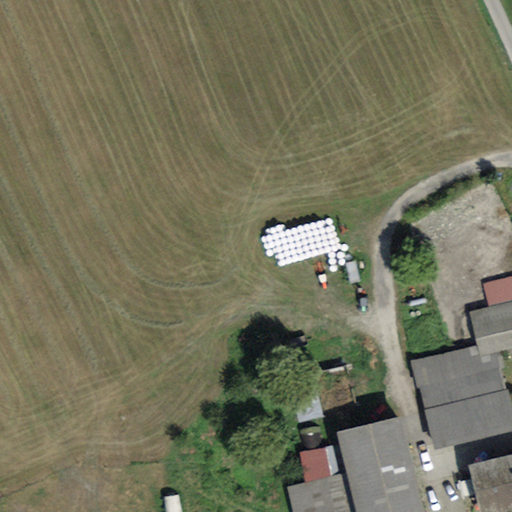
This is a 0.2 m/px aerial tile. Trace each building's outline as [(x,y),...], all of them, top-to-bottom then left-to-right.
[(511,276),(484,283),(489,306),(511,301),(511,276)] [(511,301),(489,306),(469,311),(476,344),(496,340),(498,351),(511,348),(511,301)] [(476,344),(412,360),(434,448),(511,428),(511,401),(498,351),(496,340),(476,344)] [(425,511),(401,412),(336,428),(348,472),(286,485),(293,511),(425,511)] [(511,448),(469,459),(482,511),(495,511),(511,508),(511,448)]
